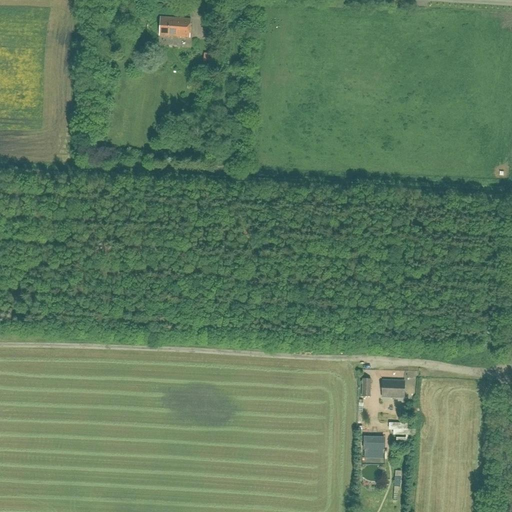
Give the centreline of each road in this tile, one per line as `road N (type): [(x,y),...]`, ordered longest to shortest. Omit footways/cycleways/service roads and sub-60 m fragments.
road 1 (track): [(0,344),(416,361),(511,375)]
road 2 (unclassified): [(501,511),(511,345)]
